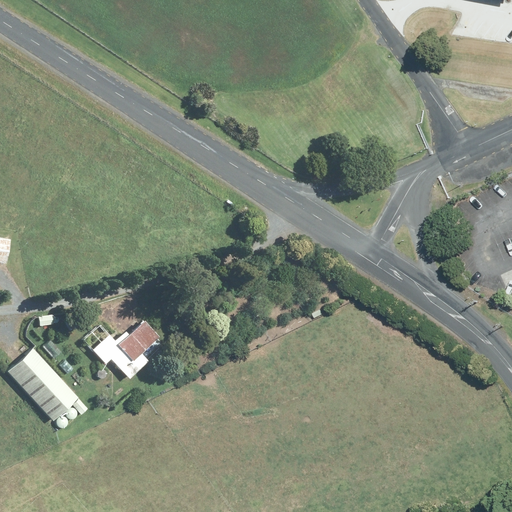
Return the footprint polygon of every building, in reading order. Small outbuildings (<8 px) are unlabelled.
[(35,318),(37,327),(58,322),(56,313),(35,318)] [(141,355),(102,313),(76,337),(96,359),(102,354),(121,374),(141,355)] [(47,339),(40,347),(51,359),(59,351),(47,339)] [(73,395),(27,345),(1,368),(48,419),(73,395)] [(63,360),(57,365),(66,375),(72,369),(63,360)] [(76,399),(69,405),(78,415),(85,409),(76,399)]
